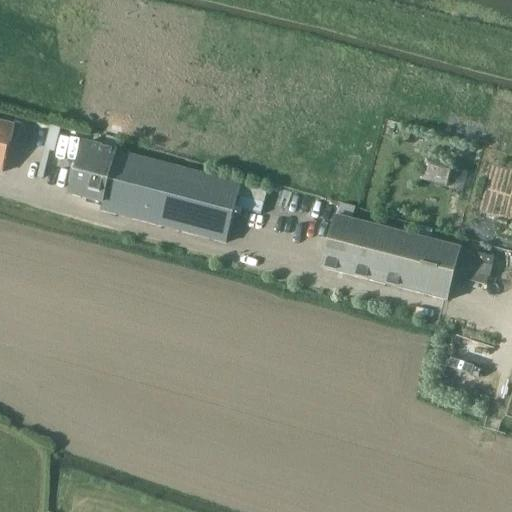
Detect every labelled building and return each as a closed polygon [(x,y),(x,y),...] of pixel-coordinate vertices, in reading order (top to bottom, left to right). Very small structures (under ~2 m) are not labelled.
[(0,173),(1,174),(13,127),(0,123),(0,173)] [(106,137),(103,149),(116,153),(119,153),(122,141),(106,137)] [(261,215),(267,192),(116,153),(103,149),(83,144),(70,196),(102,205),(100,212),(224,244),(232,214),(241,217),(243,210),(261,215)] [(334,217),(321,269),(446,301),(460,249),(351,221),(355,208),(340,204),(337,218),(334,217)] [(472,252),(465,280),(486,286),(488,281),(494,258),(472,252)]
